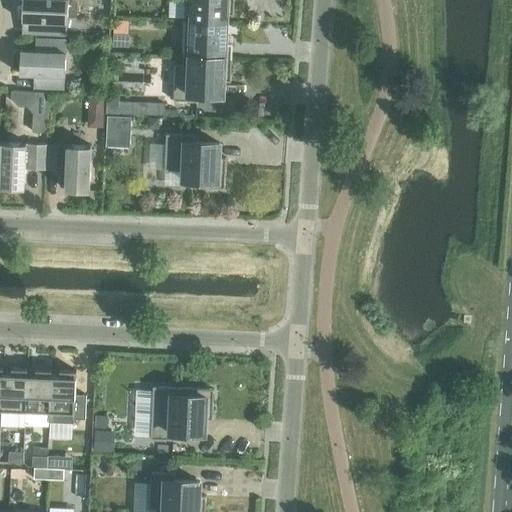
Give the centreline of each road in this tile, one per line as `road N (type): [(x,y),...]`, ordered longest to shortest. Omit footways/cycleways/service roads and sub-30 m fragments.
road 1 (residential): [(305,236),(0,225)]
road 2 (residential): [(0,330),(296,347)]
road 3 (residential): [(305,236),(323,0)]
road 4 (residential): [(296,347),(284,511)]
